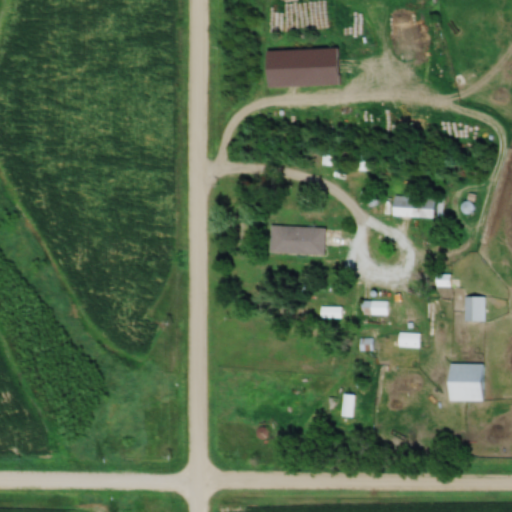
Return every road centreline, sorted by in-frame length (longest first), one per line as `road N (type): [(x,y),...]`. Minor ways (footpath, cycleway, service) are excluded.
road 1 (residential): [(202,511),(196,0)]
road 2 (residential): [(511,478),(0,475)]
road 3 (residential): [(196,173),(274,173),(319,186),(348,209),(362,242),(342,386),(298,423),(279,452),(283,477)]
